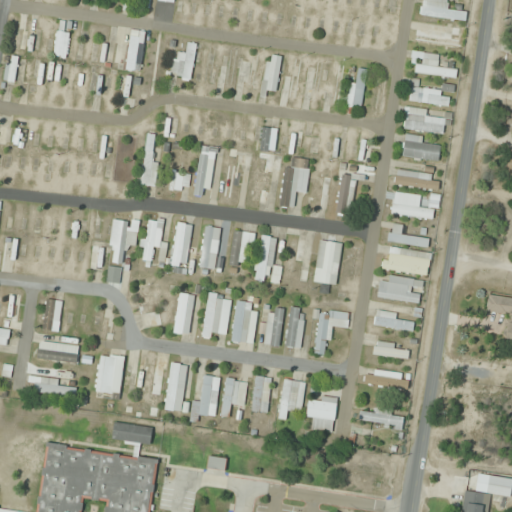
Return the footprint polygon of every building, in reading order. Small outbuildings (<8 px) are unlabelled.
[(466,12),(447,10),(448,0),(422,0),(421,16),(465,21),(466,12)] [(415,44),(459,49),(460,38),(447,36),(448,25),(417,22),(415,44)] [(66,58),(71,33),(58,31),(53,55),(66,58)] [(20,51),(25,37),(18,35),(13,49),(20,51)] [(142,71),(144,37),(129,36),(127,71),(142,71)] [(174,51),(171,78),(192,80),(196,44),(187,43),(186,53),(174,51)] [(439,55),(415,51),(412,73),(456,79),(457,69),(437,66),(439,55)] [(15,84),(20,57),(8,55),(3,82),(15,84)] [(350,82),(347,106),(363,108),(366,69),(359,68),(357,83),(350,82)] [(409,102),(448,106),(450,91),(410,87),(409,102)] [(444,135),(446,119),(428,116),(429,110),(408,107),(404,129),(444,135)] [(275,152),(277,128),(262,127),(259,151),(275,152)] [(159,135),(147,134),(141,187),(152,188),(159,135)] [(438,162),(442,141),(406,135),(402,156),(438,162)] [(358,162),(369,162),(369,140),(358,140),(358,162)] [(104,159),(113,146),(106,141),(97,154),(104,159)] [(193,195),(202,197),(204,187),(212,189),(219,148),(202,145),(193,195)] [(281,156),(258,153),(253,203),(268,204),(271,175),(280,176),(281,156)] [(310,159),(286,157),(281,207),(294,208),(296,192),(306,193),(310,159)] [(241,167),(228,164),(221,197),(234,200),(241,167)] [(440,179),(399,167),(395,181),(436,193),(440,179)] [(169,188),(187,192),(191,176),(173,171),(169,188)] [(351,216),(357,175),(342,173),(336,213),(351,216)] [(433,220),(435,209),(421,207),(422,196),(394,192),(391,214),(433,220)] [(39,217),(31,217),(30,230),(38,231),(39,217)] [(137,246),(139,222),(114,220),(111,262),(124,263),(126,245),(137,246)] [(144,260),(160,260),(160,220),(144,220),(144,260)] [(192,225),(177,223),(171,266),(187,268),(192,225)] [(429,248),(430,239),(402,235),(404,226),(391,224),(388,242),(429,248)] [(220,228),(205,227),(201,268),(216,269),(220,228)] [(254,234),(235,230),(228,264),(247,268),(254,234)] [(275,237),(261,235),(254,279),(269,281),(275,237)] [(303,238),(287,238),(287,270),(303,270),(303,238)] [(314,282),(336,285),(341,243),(319,240),(314,282)] [(104,271),(107,243),(93,242),(90,270),(104,271)] [(428,277),(432,254),(388,247),(384,270),(428,277)] [(120,283),(122,268),(108,266),(107,282),(120,283)] [(380,281),(377,297),(419,304),(423,281),(390,276),(389,283),(380,281)] [(139,286),(145,329),(165,326),(159,284),(139,286)] [(195,295),(180,293),(173,333),(188,335),(195,295)] [(227,333),(232,296),(208,293),(202,337),(214,339),(215,332),(227,333)] [(511,297),(489,294),(486,313),(506,316),(503,338),(511,339),(511,297)] [(62,301),(46,299),(43,330),(59,332),(62,301)] [(258,304),(237,301),(231,341),(253,344),(258,304)] [(284,309),(268,307),(264,346),(281,347),(284,309)] [(300,349),(305,309),(290,307),(285,347),(300,349)] [(314,353),(327,355),(330,326),(348,328),(349,313),(320,309),(314,353)] [(414,320),(396,320),(396,312),(375,312),(375,329),(414,329),(414,320)] [(10,329),(0,327),(0,344),(8,345),(10,329)] [(407,360),(410,347),(375,341),(373,354),(407,360)] [(95,392),(121,394),(124,357),(99,354),(95,392)] [(146,365),(141,410),(160,412),(166,357),(158,357),(157,366),(146,365)] [(164,409),(181,412),(189,365),(172,362),(164,409)] [(408,391),(410,375),(366,368),(364,384),(408,391)] [(77,387),(60,386),(61,379),(32,376),(31,393),(76,396),(77,387)] [(220,377),(204,376),(201,399),(193,398),(190,421),(198,421),(199,414),(215,416),(220,377)] [(271,377),(255,376),(252,411),(268,413),(271,377)] [(247,380),(226,378),(221,416),(230,417),(231,406),(244,407),(247,380)] [(306,383),(284,379),(278,418),(286,420),(288,411),(301,413),(306,383)] [(331,432),(339,399),(320,395),(318,401),(310,399),(306,417),(316,419),(314,428),(331,432)] [(403,416),(393,414),(394,410),(376,407),(375,413),(359,410),(357,420),(402,427),(403,416)] [(135,445),(151,445),(152,426),(113,424),(113,441),(135,442),(135,445)] [(150,511),(158,458),(46,445),(38,509),(64,511),(82,511),(84,499),(101,501),(99,511),(4,511),(0,511),(150,511)] [(225,471),(227,458),(209,456),(207,468),(225,471)] [(511,482),(511,479),(490,476),(487,494),(465,490),(461,511),(486,511),(489,493),(510,496),(511,482)]
